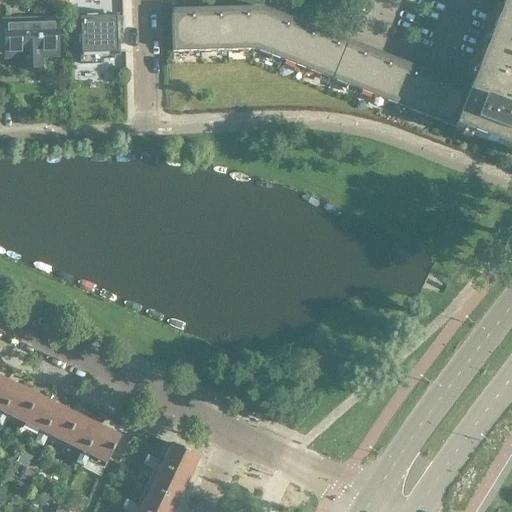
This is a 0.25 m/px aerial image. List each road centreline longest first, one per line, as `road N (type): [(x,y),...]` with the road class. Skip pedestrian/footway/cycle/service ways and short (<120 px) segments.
road 1 (tertiary): [(236,437),(0,316)]
road 2 (secondary): [(511,305),(369,500)]
road 3 (secondary): [(415,511),(511,385)]
road 4 (tertiary): [(369,500),(236,437)]
road 5 (residential): [(144,124),(0,134)]
road 6 (residential): [(370,35),(433,59),(456,0)]
road 7 (residential): [(144,124),(144,0)]
